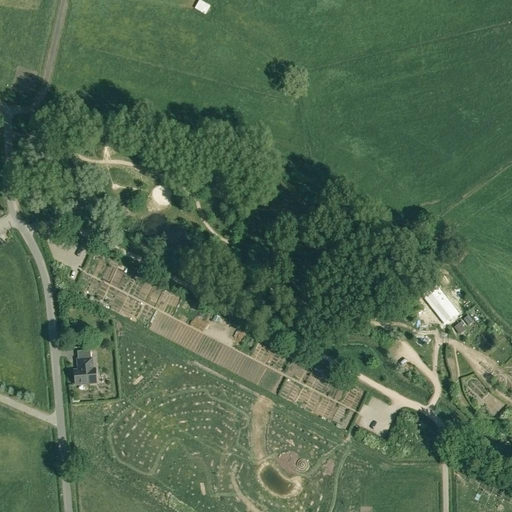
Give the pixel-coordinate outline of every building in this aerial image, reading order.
[(460,317),(437,288),(423,299),(446,328),(460,317)] [(214,316),(211,322),(218,325),(221,319),(214,316)] [(473,322),(468,316),(463,319),(468,326),(473,322)] [(458,332),(463,329),(459,324),(454,328),(458,332)] [(74,371),(75,385),(96,383),(95,369),(92,369),(91,359),(77,360),(78,367),(79,367),(79,371),(74,371)]
